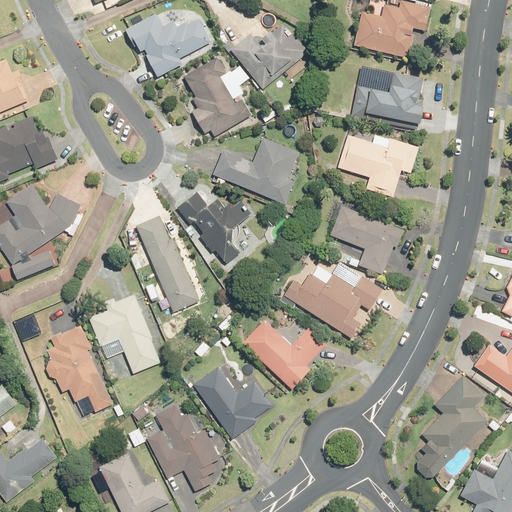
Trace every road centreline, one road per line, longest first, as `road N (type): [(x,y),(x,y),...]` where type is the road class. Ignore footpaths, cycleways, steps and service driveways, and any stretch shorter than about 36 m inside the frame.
road 1 (tertiary): [(402,371),(457,252),(489,0)]
road 2 (residential): [(81,78),(115,88),(157,154),(147,169),(116,170),(78,99)]
